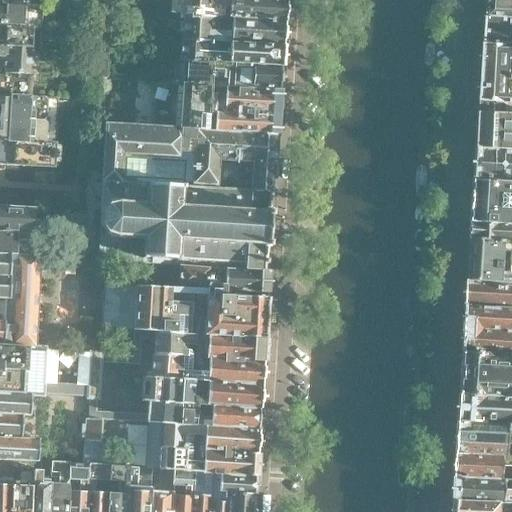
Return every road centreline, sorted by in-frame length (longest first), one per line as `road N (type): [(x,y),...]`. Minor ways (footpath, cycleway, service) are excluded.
road 1 (residential): [(306,0),(269,511)]
road 2 (residential): [(432,511),(465,0)]
